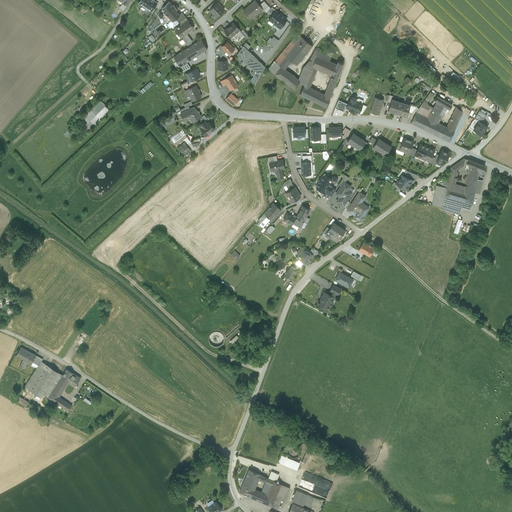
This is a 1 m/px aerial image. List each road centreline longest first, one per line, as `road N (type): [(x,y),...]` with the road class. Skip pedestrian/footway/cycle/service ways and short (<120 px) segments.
road 1 (unclassified): [(467,154),(298,284),(231,456)]
road 2 (residential): [(467,154),(381,121),(231,112),(213,92),(207,33)]
road 3 (track): [(231,456),(165,427),(0,329)]
road 4 (track): [(361,231),(511,347)]
